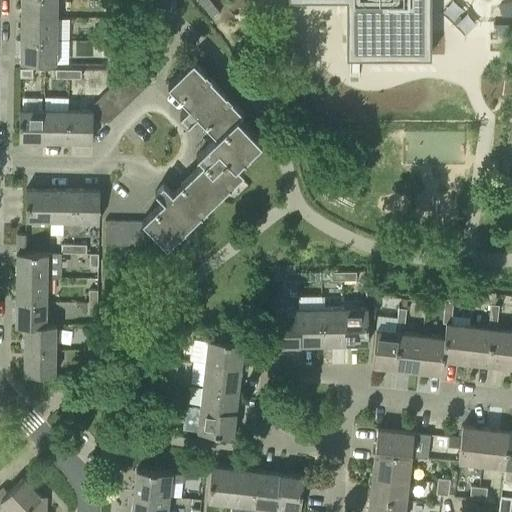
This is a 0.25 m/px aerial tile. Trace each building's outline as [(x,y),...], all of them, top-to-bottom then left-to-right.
[(20,0),(20,16),(57,17),(57,0),(20,0)] [(345,0),(346,56),(430,56),(430,0),(345,0)] [(20,39),(56,40),(57,17),(20,16),(20,39)] [(103,40),(111,40),(112,28),(103,28),(103,40)] [(20,62),(56,62),(56,40),(20,39),(20,62)] [(103,52),(111,52),(111,40),(103,40),(103,52)] [(166,246),(192,221),(212,201),(243,172),(236,165),(261,140),(238,116),(243,111),(218,85),(193,59),(168,84),(188,105),(180,114),(184,118),(188,123),(197,114),(216,134),(211,139),(196,154),(203,162),(188,176),(172,192),(163,183),(159,187),(154,191),(163,200),(142,221),(154,232),(166,246)] [(126,72),(143,89),(151,81),(135,64),(126,72)] [(20,76),(32,77),(32,68),(20,68),(20,76)] [(56,77),(68,77),(68,69),(56,69),(56,77)] [(68,77),(81,78),(81,69),(68,69),(68,77)] [(126,72),(118,80),(134,97),(143,89),(126,72)] [(118,80),(109,88),(126,105),(134,97),(118,80)] [(109,88),(101,96),(117,113),(126,105),(109,88)] [(117,113),(101,96),(93,104),(92,110),(93,121),(109,121),(117,113)] [(19,140),(43,141),(44,109),(19,109),(19,140)] [(43,141),(67,141),(68,110),(44,109),(43,141)] [(92,110),(68,110),(67,141),(92,141),(92,138),(93,121),(92,110)] [(25,219),(50,220),(51,188),(26,188),(25,219)] [(50,220),(75,220),(75,189),(51,188),(50,220)] [(99,221),(99,220),(99,189),(75,189),(75,220),(99,221)] [(117,244),(117,220),(105,220),(104,244),(117,244)] [(129,221),(117,220),(117,244),(129,245),(129,221)] [(142,221),(129,221),(129,245),(141,245),(154,232),(142,221)] [(16,246),(25,246),(25,233),(16,233),(16,246)] [(61,252),(72,252),(72,244),(61,244),(61,252)] [(72,252),(83,253),(83,244),(72,244),(72,252)] [(16,276),(48,277),(48,252),(16,251),(16,276)] [(90,265),(98,265),(98,254),(90,254),(90,265)] [(331,280),(343,280),(343,271),(331,271),(331,280)] [(343,280),(356,280),(356,271),(343,271),(343,280)] [(285,281),(298,281),(297,272),(285,272),(285,281)] [(298,281),(310,280),(310,272),(297,272),(298,281)] [(47,301),(48,277),(16,276),(16,301),(47,301)] [(89,302),(97,302),(98,290),(89,289),(89,302)] [(444,309),(452,310),(454,299),(446,298),(444,309)] [(35,323),(47,324),(47,301),(16,301),(15,325),(25,326),(35,326),(35,323)] [(89,314),(97,314),(97,302),(89,302),(89,314)] [(491,303),(490,315),(497,316),(499,304),(491,303)] [(322,343),(345,343),(344,306),(321,307),(322,343)] [(345,343),(368,343),(368,306),(344,306),(345,343)] [(276,344),(300,344),(299,307),(275,308),(276,344)] [(300,344),(322,343),(321,307),(299,307),(300,344)] [(397,318),(405,319),(406,308),(398,307),(397,318)] [(443,322),(446,323),(446,321),(451,322),(452,310),(444,309),(443,322)] [(488,326),(492,326),(488,363),(510,366),(511,353),(511,328),(496,327),(497,316),(490,315),(488,326)] [(372,364),(396,367),(400,330),(405,319),(397,318),(396,330),(376,328),(372,364)] [(443,358),(465,361),(470,324),(451,322),(446,321),(446,323),(444,335),(442,355),(444,355),(443,358)] [(56,350),(56,349),(56,324),(47,324),(35,323),(35,326),(25,326),(24,349),(56,350)] [(488,363),(492,326),(488,326),(470,324),(465,361),(488,363)] [(396,367),(417,370),(422,333),(403,331),(400,330),(396,367)] [(442,373),(443,358),(444,355),(442,355),(444,335),(422,333),(417,370),(442,373)] [(88,350),(96,350),(96,337),(88,337),(88,350)] [(205,362),(241,366),(243,342),(208,338),(205,362)] [(169,357),(178,358),(179,346),(171,345),(169,357)] [(24,373),(55,374),(56,350),(24,349),(24,373)] [(88,362),(96,362),(96,350),(88,350),(88,362)] [(168,370),(176,371),(178,358),(169,357),(168,370)] [(202,384),(238,388),(241,366),(205,362),(202,384)] [(200,407),(235,411),(238,388),(202,384),(200,407)] [(164,403),(172,404),(174,391),(166,390),(164,403)] [(163,415),(171,416),(172,404),(164,403),(163,415)] [(200,407),(197,430),(233,434),(235,411),(200,407)] [(458,461),(482,464),(486,428),(462,425),(461,438),(460,444),(458,461)] [(374,452),(410,456),(413,431),(377,427),(374,452)] [(482,464),(504,466),(508,430),(486,428),(482,464)] [(372,473),(408,477),(410,456),(374,452),(372,473)] [(207,501),(231,503),(235,467),(211,465),(207,501)] [(133,491),(169,495),(171,480),(182,482),(183,473),(136,467),(133,491)] [(231,503),(254,506),(258,470),(235,467),(231,503)] [(254,506),(275,508),(279,472),(258,470),(254,506)] [(291,510),(290,511),(299,511),(303,475),(279,472),(275,508),(291,510)] [(369,497),(405,501),(408,477),(372,473),(369,497)] [(46,511),(47,495),(41,495),(24,476),(4,495),(0,491),(0,510),(1,511),(46,511)] [(437,485),(449,487),(450,479),(438,477),(437,485)] [(436,493),(448,495),(449,487),(437,485),(436,493)] [(470,497),(478,498),(479,486),(471,485),(470,497)] [(478,498),(486,499),(487,487),(479,486),(478,498)] [(130,511),(167,511),(169,495),(133,491),(130,511)] [(367,511),(403,511),(405,501),(369,497),(367,511)]
